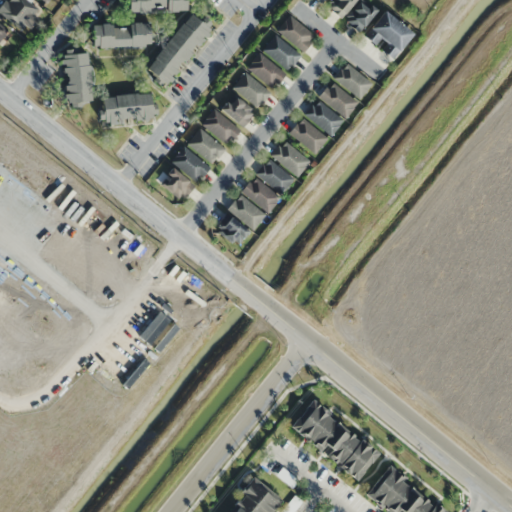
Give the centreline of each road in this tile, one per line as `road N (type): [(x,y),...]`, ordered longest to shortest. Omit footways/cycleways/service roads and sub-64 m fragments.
road 1 (tertiary): [(0,90),(308,342)]
road 2 (tertiary): [(511,509),(308,342)]
road 3 (residential): [(179,237),(339,41)]
road 4 (residential): [(308,342),(171,511)]
